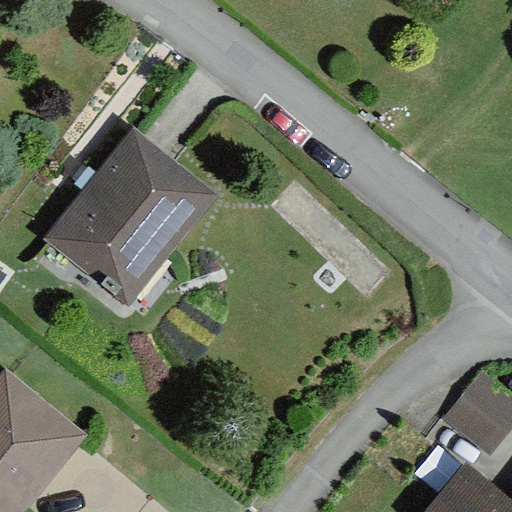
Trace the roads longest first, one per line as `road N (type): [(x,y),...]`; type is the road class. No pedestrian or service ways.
road 1 (residential): [(152,0),(223,64),(511,280)]
road 2 (residential): [(511,309),(376,433),(314,511)]
